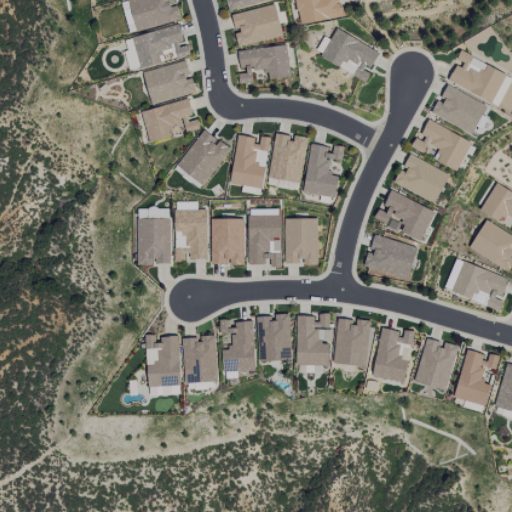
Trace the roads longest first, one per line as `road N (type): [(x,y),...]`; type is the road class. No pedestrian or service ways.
road 1 (residential): [(511,335),(339,289),(186,300)]
road 2 (residential): [(339,289),(349,224),(401,113),(410,74)]
road 3 (residential): [(385,145),(321,115),(223,106)]
